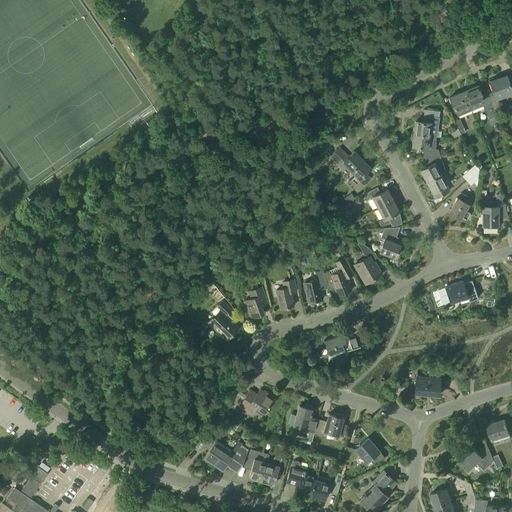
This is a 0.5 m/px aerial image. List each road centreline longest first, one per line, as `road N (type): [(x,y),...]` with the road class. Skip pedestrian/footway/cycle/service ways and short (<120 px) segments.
road 1 (residential): [(420,417),(273,378),(255,353),(274,331),(339,316),(447,267)]
road 2 (residential): [(0,367),(129,463),(284,511)]
road 3 (residential): [(447,267),(371,112),(384,93),(462,54)]
